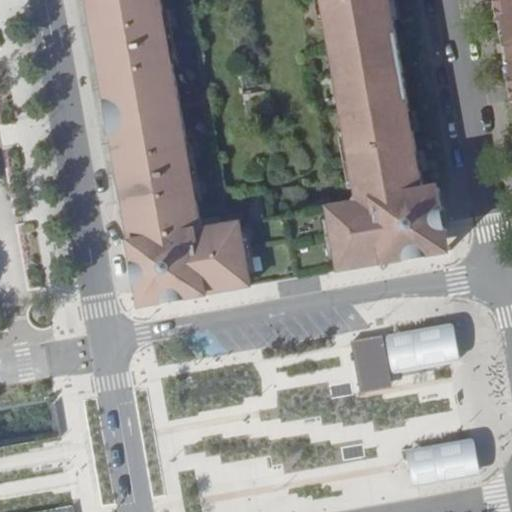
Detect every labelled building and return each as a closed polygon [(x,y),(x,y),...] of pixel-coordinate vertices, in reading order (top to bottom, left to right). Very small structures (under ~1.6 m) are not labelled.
[(82,0),(139,321),(291,293),(444,266),(397,0),(82,0)] [(511,0),(497,0),(511,84),(511,0)] [(452,324),(386,335),(387,340),(390,355),(393,378),(459,367),(455,344),(453,329),(452,324)] [(392,386),(383,335),(350,341),(359,392),(392,386)] [(474,438),(408,449),(412,470),(415,488),(415,492),(481,481),(480,477),(477,460),(474,438)]
